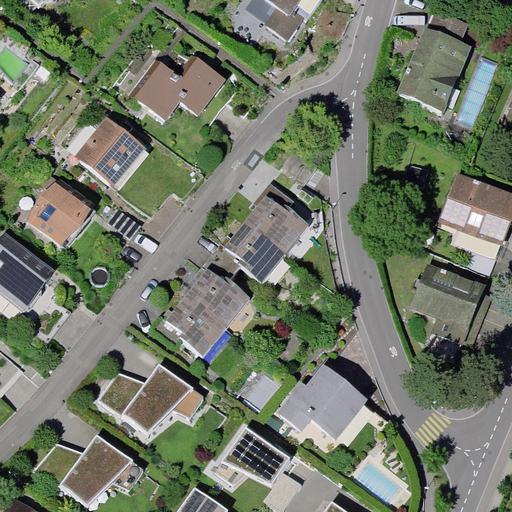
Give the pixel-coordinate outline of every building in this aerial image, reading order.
[(28,0),(41,12),(53,0),(28,0)] [(268,28),(285,41),(300,20),(290,12),(298,0),(262,0),(280,12),(268,28)] [(400,97),(440,114),(466,53),(457,49),(465,29),(437,17),(428,37),(425,36),(409,75),(407,74),(405,78),(407,79),(400,97)] [(155,123),(173,102),(194,119),(219,88),(190,64),(174,84),(153,68),(127,101),(155,123)] [(109,188),(139,151),(124,138),(128,133),(119,126),(115,131),(108,125),(107,126),(99,119),(92,128),(100,134),(77,162),(109,188)] [(317,168),(293,151),(279,171),(302,188),(317,168)] [(480,185),(474,183),(473,185),(457,179),(439,224),(454,229),(448,243),(496,262),(511,220),(511,206),(496,201),(498,195),(479,187),(480,185)] [(90,211),(59,186),(29,222),(60,248),(90,211)] [(295,205),(271,186),(261,198),(267,203),(248,227),(282,255),(305,226),(289,213),(295,205)] [(115,210),(105,222),(129,242),(139,229),(115,210)] [(222,246),(212,259),(236,278),(242,270),(259,284),(282,255),(248,227),(228,251),(222,246)] [(0,296),(22,314),(39,291),(49,278),(3,243),(0,246),(0,296)] [(236,278),(212,259),(202,272),(208,276),(188,300),(223,328),(246,300),(229,286),(236,278)] [(482,292),(445,278),(446,275),(441,273),(440,276),(426,270),(412,307),(439,318),(425,355),(453,366),(482,292)] [(66,313),(39,291),(22,314),(16,321),(43,342),(66,313)] [(163,320),(153,332),(176,351),(183,343),(199,357),(223,328),(188,300),(169,324),(163,320)] [(0,390),(18,372),(0,354),(0,390)] [(194,387),(159,363),(145,383),(118,372),(97,400),(120,415),(122,413),(148,433),(172,410),(189,417),(203,397),(192,389),(194,387)] [(306,395),(300,391),(279,416),(299,433),(309,421),(331,439),(361,403),(324,373),(306,395)] [(289,459),(245,428),(214,472),(230,483),(244,469),(272,483),(289,459)] [(82,452),(56,444),(35,472),(60,485),(90,507),(112,482),(130,490),(142,469),(131,462),(133,459),(96,435),(82,452)] [(226,511),(193,489),(176,511),(226,511)]
